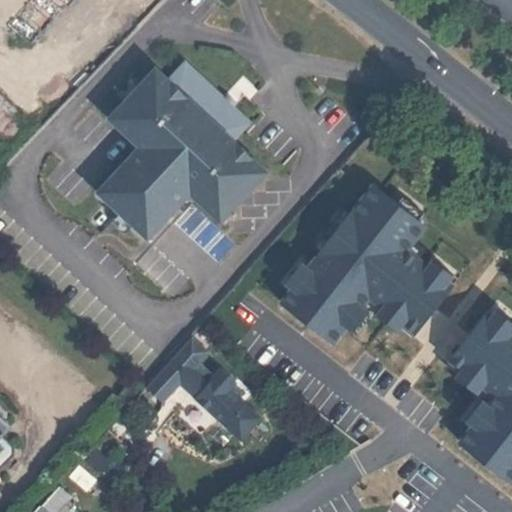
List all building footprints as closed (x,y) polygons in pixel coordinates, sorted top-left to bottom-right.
[(100,192),(151,239),(183,204),(191,195),(193,193),(223,222),(270,171),(236,140),(253,122),(241,111),(238,114),(217,95),(220,91),(187,60),(170,79),(158,68),(111,118),(142,146),(100,192)] [(220,91),(217,95),(238,114),(241,111),(236,106),(225,95),(220,91)] [(228,92),(225,95),(236,106),(239,103),(234,98),(228,92)] [(427,266),(417,258),(416,257),(411,263),(401,255),(410,244),(406,240),(421,222),(418,220),(397,203),(374,185),(351,214),(322,251),(282,302),(333,342),(346,326),(362,305),(366,300),(412,336),(452,285),(448,282),(427,266)] [(191,195),(183,204),(185,205),(189,201),(193,197),(191,195)] [(424,213),(403,196),(397,203),(418,220),(424,213)] [(322,251),(351,214),(344,208),(315,245),(322,251)] [(417,258),(421,252),(410,244),(401,255),(411,263),(416,257),(417,258)] [(454,275),(433,259),(427,266),(448,282),(454,275)] [(353,332),(369,311),(362,305),(346,326),(353,332)] [(511,332),(511,320),(496,309),(491,316),(511,332)] [(511,481),(511,332),(491,316),(487,313),(447,364),(493,400),(489,405),(473,426),(460,442),(511,482),(511,481)] [(248,408),(228,389),(236,381),(222,368),(215,376),(199,361),(208,352),(192,338),(147,388),(162,402),(182,380),(198,395),(196,397),(230,428),(248,408)] [(0,482),(6,476),(0,470),(0,465),(2,466),(18,450),(16,441),(7,431),(15,422),(8,416),(8,407),(0,400),(0,399),(0,482)] [(473,426),(489,405),(482,399),(466,420),(473,426)] [(241,438),(259,418),(248,408),(230,428),(241,438)] [(60,482),(32,511),(55,511),(73,493),(60,482)]
